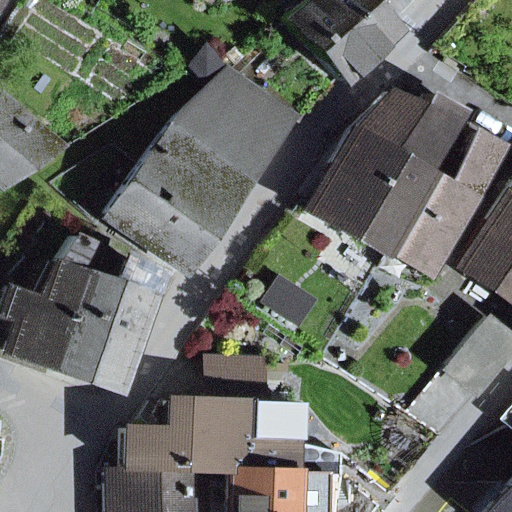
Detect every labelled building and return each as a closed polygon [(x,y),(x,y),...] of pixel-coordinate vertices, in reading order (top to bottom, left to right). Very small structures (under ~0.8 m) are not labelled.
[(305,0),(282,21),(337,82),(379,38),(351,7),(358,0),(305,0)] [(203,85),(221,69),(207,54),(190,71),(203,85)] [(129,234),(178,269),(253,169),(250,167),(285,116),(224,73),(175,113),(131,177),(98,225),(123,243),(129,234)] [(404,210),(426,176),(418,172),(387,153),(412,106),(383,93),(347,130),(328,162),(342,170),(317,212),(384,251),(407,212),(404,210)] [(422,94),(416,108),(412,106),(387,153),(418,172),(452,110),(422,94)] [(0,189),(56,153),(0,102),(0,189)] [(468,134),(444,186),(426,176),(404,210),(407,212),(384,251),(423,273),(495,147),(468,134)] [(511,177),(486,217),(496,223),(464,271),(511,301),(511,177)] [(0,320),(12,324),(3,351),(48,367),(92,248),(68,236),(51,263),(48,262),(31,297),(3,287),(0,296),(0,320)] [(108,387),(148,275),(92,248),(48,367),(108,387)] [(511,340),(482,317),(442,365),(474,391),(511,343),(511,340)] [(207,352),(207,391),(268,393),(269,353),(207,352)] [(160,402),(159,430),(117,429),(117,472),(184,470),(223,470),(232,470),(233,444),(252,445),(251,452),(288,454),(290,403),(160,402)] [(511,402),(498,420),(511,431),(511,402)] [(286,511),(288,454),(251,452),(252,445),(233,444),(232,470),(223,470),(223,490),(207,490),(206,511),(286,511)] [(102,511),(185,511),(184,470),(117,472),(101,473),(102,511)] [(511,511),(511,478),(482,511),(511,511)]
